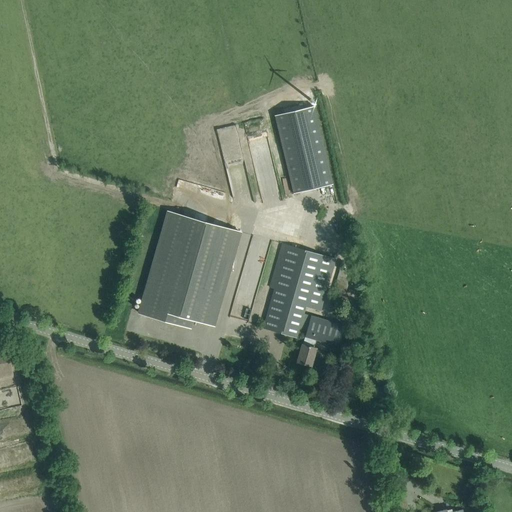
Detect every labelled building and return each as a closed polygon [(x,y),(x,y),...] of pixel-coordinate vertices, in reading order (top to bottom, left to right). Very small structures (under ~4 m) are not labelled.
[(275,115),(293,193),(332,184),(314,106),(275,115)] [(182,191),(181,196),(193,200),(195,195),(182,191)] [(201,219),(225,224),(228,208),(205,203),(201,219)] [(212,326),(239,231),(169,211),(140,314),(189,328),(191,320),(212,326)] [(320,313),(336,259),(281,244),(271,278),(277,280),(263,327),(296,337),(299,327),(307,329),(297,362),(310,366),(316,348),(311,347),(313,339),(339,347),(345,326),(303,314),(304,309),(320,313)]
